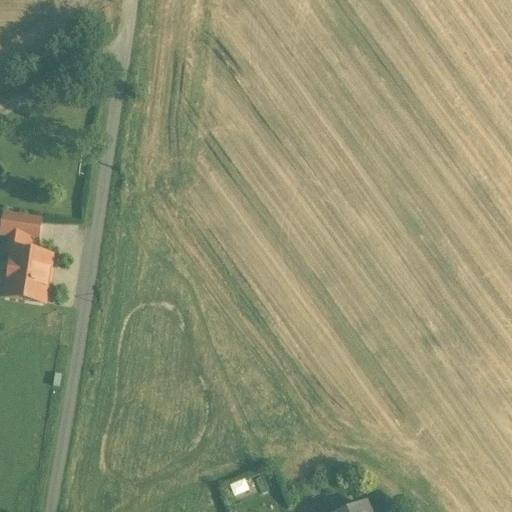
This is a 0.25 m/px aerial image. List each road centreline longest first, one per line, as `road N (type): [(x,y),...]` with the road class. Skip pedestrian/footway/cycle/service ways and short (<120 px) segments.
road 1 (unclassified): [(133,0),(54,511)]
road 2 (track): [(127,41),(0,112)]
